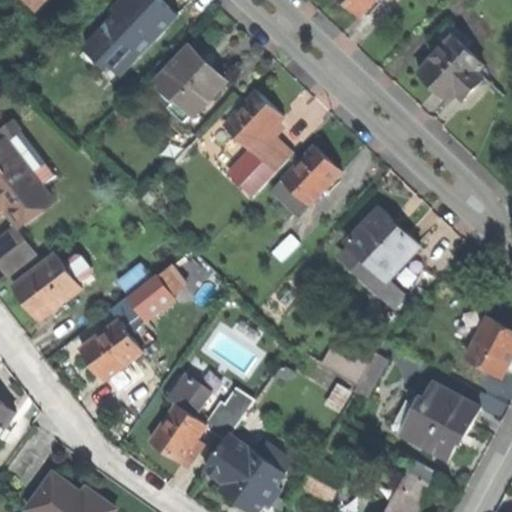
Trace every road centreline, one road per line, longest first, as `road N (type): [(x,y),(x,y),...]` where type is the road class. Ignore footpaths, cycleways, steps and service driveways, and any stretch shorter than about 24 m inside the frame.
road 1 (residential): [(500,231),(464,214),(239,0)]
road 2 (residential): [(276,0),(485,195),(500,231)]
road 3 (residential): [(183,511),(101,454),(0,325)]
